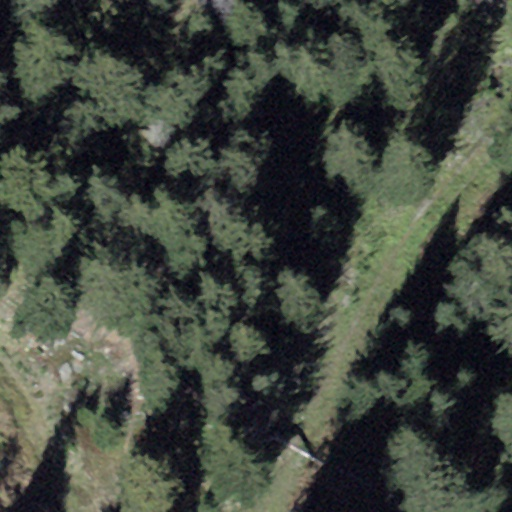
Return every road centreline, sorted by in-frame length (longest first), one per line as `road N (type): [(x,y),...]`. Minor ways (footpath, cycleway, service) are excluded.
road 1 (track): [(511,106),(408,227),(248,511)]
road 2 (track): [(79,511),(0,386)]
